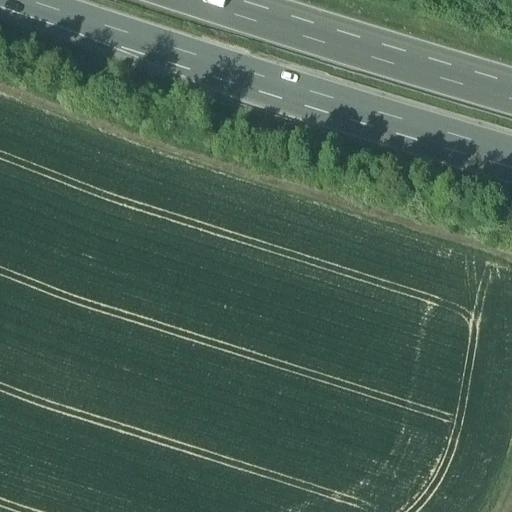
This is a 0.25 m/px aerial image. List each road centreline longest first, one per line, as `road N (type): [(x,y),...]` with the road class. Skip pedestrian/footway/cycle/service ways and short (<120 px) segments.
road 1 (track): [(511,269),(499,256),(122,140),(0,94)]
road 2 (motorway): [(33,0),(511,143)]
road 3 (motorway): [(511,95),(313,35)]
